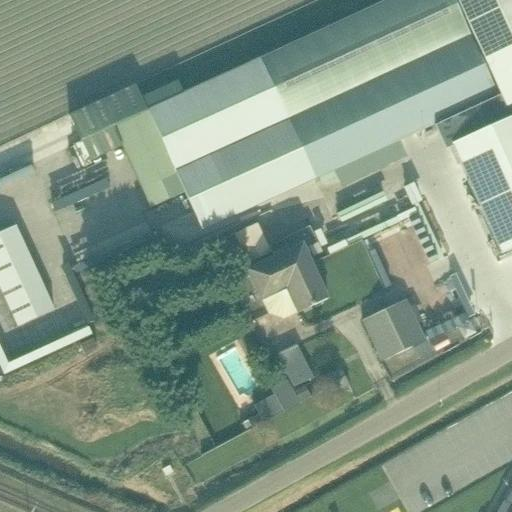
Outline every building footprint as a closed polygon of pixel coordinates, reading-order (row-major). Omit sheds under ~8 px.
[(511,250),(511,0),(389,0),(256,60),(257,63),(167,102),(112,128),(150,210),(185,194),(202,232),(332,173),(338,187),(386,163),(405,154),(399,143),(432,127),(444,151),(450,148),(499,256),(511,250)] [(288,241),(310,224),(303,214),(281,231),(288,241)] [(259,224),(236,235),(248,260),(269,248),(259,224)] [(302,244),(289,250),(284,241),(269,248),(274,257),(244,271),(260,303),(262,302),(269,315),(284,321),(298,314),(328,300),(302,244)] [(87,318),(94,318),(74,273),(53,282),(46,283),(49,290),(67,288),(72,301),(58,308),(69,307),(69,304),(76,320),(71,320),(49,330),(63,329),(87,318)] [(425,341),(406,300),(361,322),(381,363),(425,341)] [(443,331),(448,341),(481,325),(477,315),(443,331)] [(292,388),(293,388),(313,378),(304,359),(284,369),(292,388)] [(275,388),(272,396),(276,403),(284,406),(291,402),(293,394),(290,387),(282,384),(275,388)] [(309,397),(303,387),(294,391),(300,402),(309,397)] [(258,415),(248,421),(252,429),(262,423),(258,415)]
